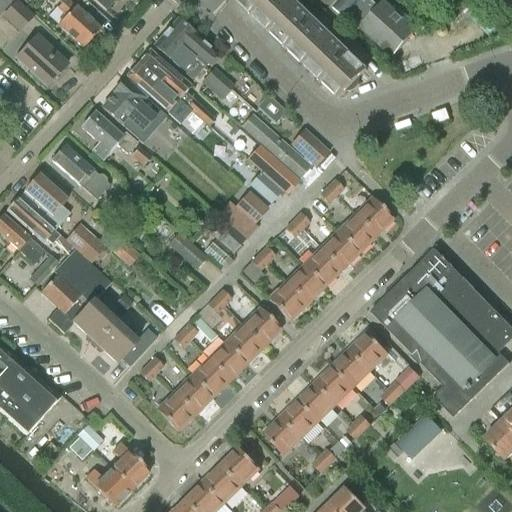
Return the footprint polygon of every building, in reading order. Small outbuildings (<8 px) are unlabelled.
[(0,0),(0,15),(14,1),(13,0),(0,0)] [(65,0),(55,0),(61,5),(57,9),(66,17),(57,26),(82,50),(100,31),(75,7),(74,8),(65,0)] [(97,0),(95,2),(105,12),(112,4),(107,0),(97,0)] [(233,0),(246,12),(257,0),(233,0)] [(257,0),(246,12),(259,25),(282,0),(257,0)] [(291,0),(282,0),(259,25),(272,37),(301,7),(296,2),(294,3),(291,0)] [(356,30),(358,28),(391,57),(415,30),(382,0),(377,6),(370,0),(337,0),(331,7),(356,30)] [(453,26),(457,21),(467,9),(457,1),(443,18),(453,26)] [(17,2),(2,18),(19,35),(34,18),(17,2)] [(301,7),(272,37),(285,50),(314,19),(301,7)] [(314,19),(285,50),(298,62),(327,32),(314,19)] [(203,68),(204,68),(216,55),(177,20),(165,34),(203,68)] [(327,32),(298,62),(311,75),(339,46),(332,39),(333,38),(327,32)] [(153,48),(191,82),(204,68),(203,68),(165,34),(153,48)] [(36,37),(14,61),(46,90),(68,67),(36,37)] [(339,46),(311,75),(324,87),(352,59),(339,46)] [(148,52),(136,65),(177,101),(188,111),(198,119),(201,122),(208,128),(214,121),(184,94),(189,88),(148,52)] [(352,59),(324,87),(338,100),(346,91),(349,91),(352,90),(354,88),(356,86),(357,83),(357,80),(365,71),(352,59)] [(136,65),(125,77),(151,100),(167,114),(172,108),(174,110),(183,118),(188,111),(177,101),(136,65)] [(204,80),(214,89),(222,79),(213,70),(204,80)] [(222,79),(214,89),(223,97),(232,88),(222,79)] [(114,95),(101,110),(128,134),(141,146),(165,119),(144,100),(123,81),(112,93),(114,95)] [(444,110),(430,115),(434,125),(448,120),(444,110)] [(102,161),(109,154),(115,146),(125,155),(135,145),(124,136),(121,139),(94,114),(81,129),(99,145),(92,152),(102,161)] [(300,186),(314,170),(288,147),(252,116),(240,129),(283,169),(300,186)] [(303,131),(289,147),(314,170),(329,154),(303,131)] [(50,162),(79,188),(95,203),(108,188),(106,185),(106,180),(101,176),(97,177),(64,147),(50,162)] [(139,148),(130,158),(142,168),(151,158),(139,148)] [(283,169),(271,182),(289,198),(300,186),(283,169)] [(18,199),(53,232),(68,216),(60,208),(65,202),(38,177),(23,193),(18,199)] [(326,191),(334,200),(343,191),(334,182),(326,191)] [(270,183),(257,197),(273,211),(285,197),(270,183)] [(328,206),(328,205),(334,200),(326,191),(319,197),(328,206)] [(253,226),(266,211),(248,194),(234,210),(253,226)] [(352,217),(374,237),(392,220),(370,198),(352,217)] [(17,201),(6,212),(30,234),(34,230),(45,240),(51,246),(54,242),(66,253),(71,248),(65,242),(63,241),(53,232),(18,200),(17,201)] [(238,216),(232,211),(222,223),(228,228),(238,216)] [(238,216),(229,227),(245,242),(256,230),(253,226),(240,215),(238,216)] [(292,224),(301,232),(309,224),(300,215),(292,224)] [(0,237),(32,267),(40,258),(44,254),(31,243),(3,217),(0,220),(0,237)] [(335,233),(356,255),(374,237),(352,217),(335,233)] [(161,220),(160,220),(150,232),(163,243),(173,232),(161,220)] [(293,239),(301,232),(292,224),(285,231),(293,239)] [(79,226),(65,242),(71,248),(72,249),(90,265),(104,249),(96,241),(79,226)] [(229,229),(218,241),(233,255),(244,243),(229,229)] [(318,250),(339,273),(356,255),(335,233),(318,250)] [(178,234),(166,246),(167,247),(195,271),(205,260),(206,259),(178,234)] [(137,256),(121,242),(111,254),(127,268),(137,256)] [(232,262),(211,244),(203,253),(218,267),(216,269),(221,274),(232,262)] [(258,257),(266,266),(274,258),(266,249),(258,257)] [(39,295),(58,312),(48,322),(63,337),(72,327),(72,326),(92,305),(93,306),(98,301),(97,300),(110,286),(89,266),(89,265),(72,250),(73,252),(62,264),(52,275),(55,278),(39,295)] [(301,268),(322,290),(339,273),(318,250),(301,268)] [(388,331),(420,365),(443,388),(433,398),(454,420),(510,364),(500,353),(511,341),(511,331),(433,251),(370,313),(388,331)] [(49,257),(27,281),(29,283),(36,289),(58,266),(51,259),(49,257)] [(259,273),(266,266),(258,257),(251,264),(259,273)] [(284,284),(305,306),(322,290),(301,268),(284,284)] [(289,323),(305,306),(284,284),(267,301),(289,323)] [(221,291),(213,299),(214,300),(223,309),(231,301),(222,292),(221,291)] [(123,296),(113,306),(122,315),(123,314),(131,306),(132,304),(123,296)] [(213,299),(206,307),(207,307),(215,316),(223,309),(214,300),(213,299)] [(72,326),(72,327),(93,347),(117,321),(116,321),(113,324),(93,306),(92,305),(72,326)] [(241,327),(263,348),(279,331),(258,310),(241,327)] [(216,338),(198,319),(191,325),(195,329),(196,329),(210,344),(216,338)] [(117,321),(93,347),(115,367),(120,362),(129,370),(156,341),(146,332),(138,341),(117,321)] [(187,325),(179,333),(180,334),(189,343),(197,335),(188,326),(187,325)] [(224,344),(246,364),(263,348),(241,327),(224,344)] [(179,333),(172,340),(173,341),(182,350),(189,343),(180,334),(179,333)] [(349,352),(371,372),(387,356),(367,335),(349,352)] [(207,361),(229,381),(246,364),(224,344),(207,361)] [(0,374),(1,375),(0,375),(0,414),(26,438),(59,401),(0,347),(0,374)] [(332,369),(353,389),(371,372),(349,352),(332,369)] [(153,359),(145,367),(146,368),(155,376),(163,369),(154,360),(153,359)] [(190,379),(211,400),(229,381),(207,361),(190,379)] [(148,384),(155,376),(146,368),(139,375),(148,384)] [(314,387),(335,407),(353,389),(332,369),(314,387)] [(396,384),(388,391),(397,400),(419,379),(410,370),(396,384)] [(173,396),(193,418),(211,400),(190,379),(173,396)] [(298,403),(320,422),(335,407),(314,387),(298,403)] [(380,399),(389,408),(397,400),(388,391),(380,399)] [(177,434),(193,418),(173,396),(156,413),(177,434)] [(282,418),(303,438),(320,422),(298,403),(282,418)] [(511,412),(502,422),(511,431),(511,412)] [(425,416),(395,445),(411,461),(413,460),(441,432),(427,417),(425,416)] [(284,457),(303,438),(282,418),(264,436),(284,457)] [(354,425),(362,434),(370,427),(361,418),(354,425)] [(506,461),(511,455),(511,431),(502,422),(484,440),(506,461)] [(346,433),(354,441),(354,442),(362,434),(354,425),(346,433)] [(76,437),(92,453),(94,451),(100,457),(107,449),(101,444),(102,443),(86,427),(76,437)] [(67,449),(81,462),(91,452),(77,439),(67,449)] [(29,449),(43,463),(59,448),(51,440),(44,447),(38,440),(29,449)] [(120,463),(110,472),(131,492),(148,475),(121,447),(112,455),(120,463)] [(221,466),(243,487),(260,471),(238,450),(221,466)] [(320,458),(329,468),(336,461),(327,451),(320,458)] [(312,466),(320,475),(321,475),(329,468),(320,458),(312,466)] [(205,483),(225,505),(243,487),(221,466),(205,483)] [(113,509),(116,507),(131,492),(110,472),(101,481),(93,473),(85,481),(113,509)] [(187,500),(197,511),(218,511),(225,505),(205,483),(187,500)] [(330,506),(336,511),(362,511),(366,509),(346,490),(330,506)] [(197,511),(187,500),(174,511),(197,511)]
